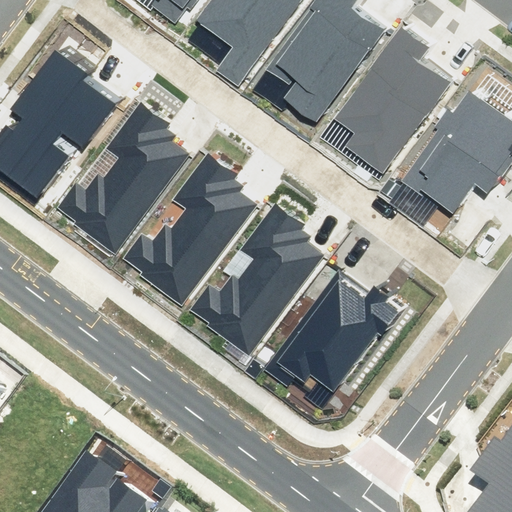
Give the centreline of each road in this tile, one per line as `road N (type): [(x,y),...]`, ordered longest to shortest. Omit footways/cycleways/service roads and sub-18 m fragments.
road 1 (residential): [(100,0),(503,305)]
road 2 (tertiary): [(0,263),(338,508)]
road 3 (residential): [(338,508),(503,305)]
